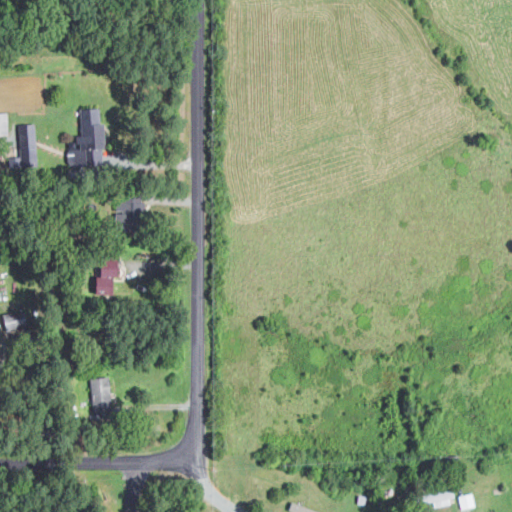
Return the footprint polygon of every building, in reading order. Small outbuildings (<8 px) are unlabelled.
[(82,109),(82,135),(77,136),(78,148),(69,148),(69,166),(103,165),(102,158),(95,158),(95,148),(104,148),(103,108),(82,109)] [(0,134),(9,134),(9,113),(0,113),(0,134)] [(21,157),(17,157),(17,167),(38,166),(37,124),(21,124),(21,157)] [(119,199),(119,212),(145,212),(144,198),(119,199)] [(120,260),(103,260),(103,276),(98,276),(98,294),(114,295),(115,277),(120,277),(120,260)] [(29,329),(28,311),(5,313),(6,330),(29,329)] [(111,378),(92,379),(93,414),(112,413),(111,378)] [(402,498),(450,489),(452,498),(440,501),(441,505),(432,507),(431,502),(404,507),(402,498)] [(456,496),(470,493),(474,506),(460,509),(456,496)] [(291,511),(286,510),(290,501),(318,511),(291,511)]
